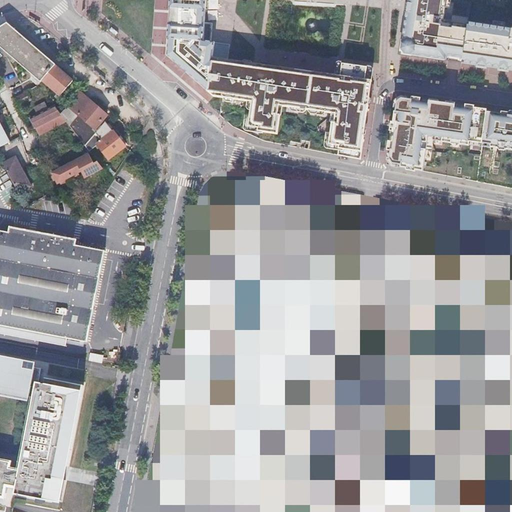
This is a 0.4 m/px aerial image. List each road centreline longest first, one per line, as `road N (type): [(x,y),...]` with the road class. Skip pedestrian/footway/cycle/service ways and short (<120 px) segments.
road 1 (unclassified): [(116,511),(189,165)]
road 2 (residential): [(180,129),(161,99),(49,0)]
road 3 (unclassified): [(369,178),(215,150)]
road 4 (unknown): [(106,242),(96,342),(147,351)]
road 5 (unclassified): [(511,205),(369,178)]
road 6 (unknown): [(0,351),(141,381)]
road 7 (residential): [(511,101),(382,82)]
